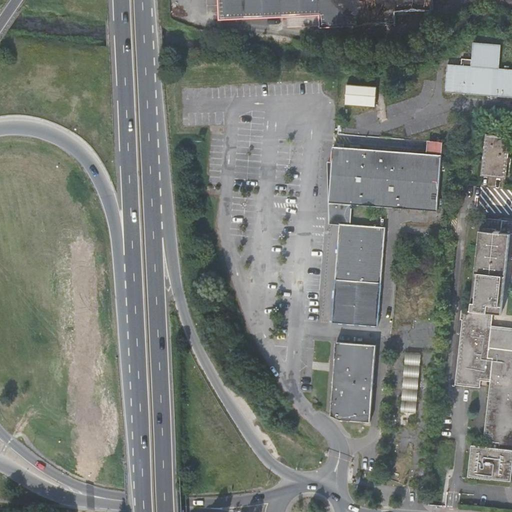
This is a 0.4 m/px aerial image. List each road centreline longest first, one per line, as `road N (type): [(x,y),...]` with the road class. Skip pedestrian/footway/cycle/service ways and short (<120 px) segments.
road 1 (trunk): [(122,0),(144,475)]
road 2 (trunk): [(302,485),(266,456),(237,416),(181,306),(146,72)]
road 3 (trunk): [(165,511),(146,72)]
road 4 (trunk): [(0,126),(39,128),(79,149),(103,186),(144,475)]
road 5 (unknown): [(310,150),(327,259),(321,327)]
road 6 (secondary): [(111,500),(0,431)]
